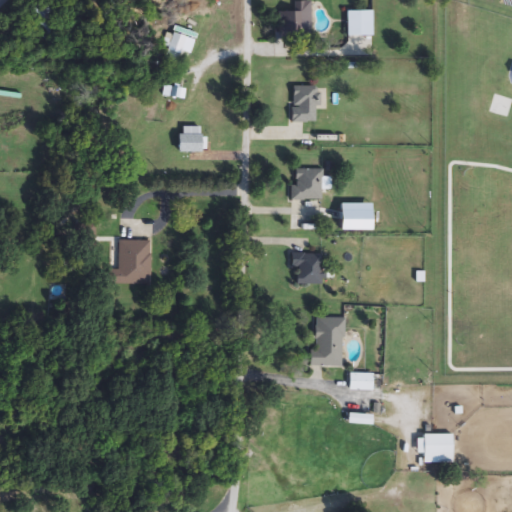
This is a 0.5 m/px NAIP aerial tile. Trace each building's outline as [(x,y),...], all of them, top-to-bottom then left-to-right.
[(42,41),(24,15),(40,5),(57,31),(42,41)] [(347,12),(374,12),(374,37),(347,37),(347,12)] [(276,13),(308,13),(308,40),(276,40),(276,13)] [(319,123),(292,123),(292,88),(319,88),(319,123)] [(293,201),(293,171),(322,171),(322,201),(293,201)] [(95,226),(95,252),(78,252),(78,226),(95,226)] [(149,242),(149,285),(109,285),(109,271),(118,271),(119,242),(149,242)] [(294,271),(289,271),(289,255),(323,256),(323,286),(294,285),(294,271)] [(342,368),(307,368),(307,351),(313,351),(314,320),(342,320),(342,368)] [(361,387),(361,376),(371,376),(371,391),(350,391),(350,387),(361,387)] [(370,426),(347,426),(347,416),(370,416),(370,426)] [(421,465),(421,437),(454,437),(454,465),(421,465)]
